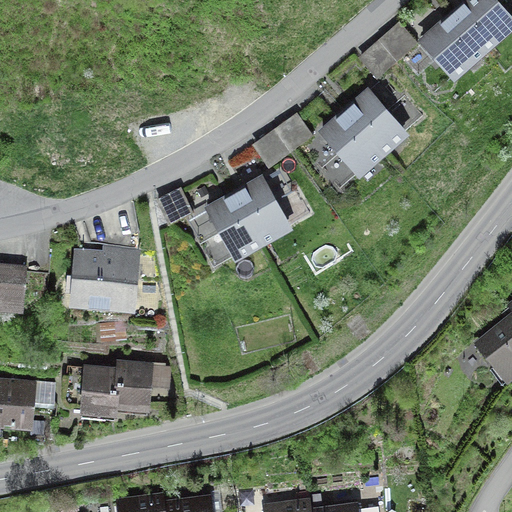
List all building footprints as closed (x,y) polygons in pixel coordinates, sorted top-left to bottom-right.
[(511,22),(492,0),(464,0),(450,13),(483,51),(511,26),(511,22)] [(453,77),(483,51),(450,13),(420,38),(453,77)] [(418,44),(398,22),(358,58),(377,80),(418,44)] [(366,87),(343,108),(384,156),(408,135),(366,87)] [(359,178),(384,156),(343,108),(317,130),(359,178)] [(297,112),(251,145),(269,169),(315,135),(297,112)] [(260,173),(230,191),(264,247),(293,230),(260,173)] [(181,187),(156,200),(169,224),(194,211),(181,187)] [(235,263),(264,247),(230,191),(202,207),(235,263)] [(138,251),(73,243),(65,309),(130,317),(138,251)] [(0,313),(24,315),(27,266),(0,264),(0,313)] [(511,382),(511,313),(470,345),(504,389),(511,382)] [(119,362),(118,368),(115,403),(148,406),(152,365),(119,362)] [(114,412),(115,403),(118,368),(83,365),(79,408),(114,412)] [(2,379),(2,388),(0,403),(0,423),(31,426),(35,382),(2,379)] [(165,511),(165,503),(164,496),(117,502),(117,511),(165,511)] [(213,511),(211,497),(165,503),(165,511),(213,511)] [(310,500),(263,506),(264,511),(311,511),(310,500)]
